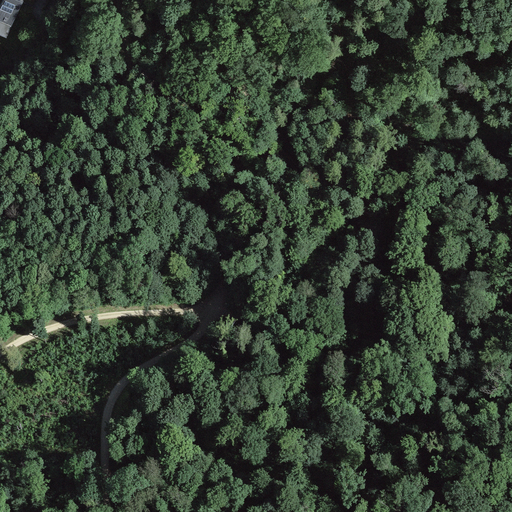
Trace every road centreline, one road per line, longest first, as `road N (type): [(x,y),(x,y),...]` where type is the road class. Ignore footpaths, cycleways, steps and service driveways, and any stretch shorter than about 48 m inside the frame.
road 1 (track): [(242,0),(235,40),(250,107),(308,179),(387,232),(404,279),(381,336),(328,363),(280,356),(213,311)]
road 2 (track): [(118,0),(139,129),(207,224),(224,279),(205,329),(115,386),(105,421),(105,511)]
road 3 (track): [(0,349),(37,325),(135,310),(213,311)]
